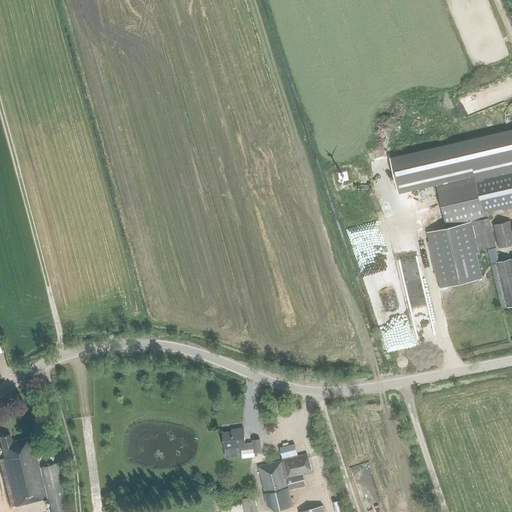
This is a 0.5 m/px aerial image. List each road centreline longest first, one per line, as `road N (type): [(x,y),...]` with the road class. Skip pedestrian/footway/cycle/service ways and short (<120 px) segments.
road 1 (tertiary): [(0,392),(66,353),(117,343),(177,347),(273,381),(332,391),(511,360)]
road 2 (track): [(0,114),(62,355)]
road 3 (unknown): [(455,371),(407,226)]
